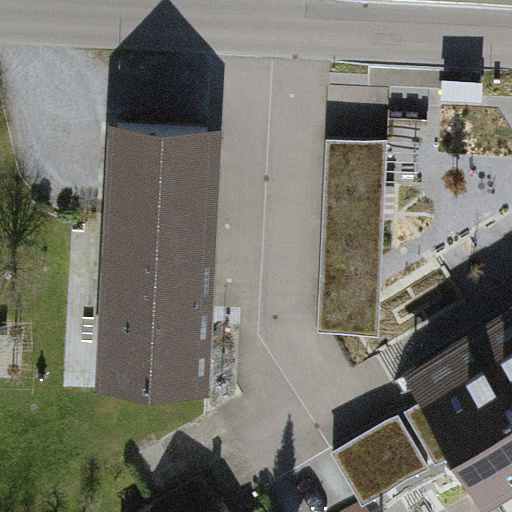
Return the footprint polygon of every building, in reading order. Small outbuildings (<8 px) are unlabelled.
[(482,81),(446,79),(445,94),(481,96),(482,81)] [(223,132),(116,128),(108,388),(215,391),(223,132)] [(387,139),(329,137),(321,326),(379,328),(387,139)] [(488,488),(511,473),(511,305),(416,365),(431,389),(428,391),(488,488)] [(399,409),(334,448),(364,498),(430,459),(399,409)] [(222,511),(201,478),(145,511),(222,511)] [(370,511),(364,501),(345,511),(370,511)]
